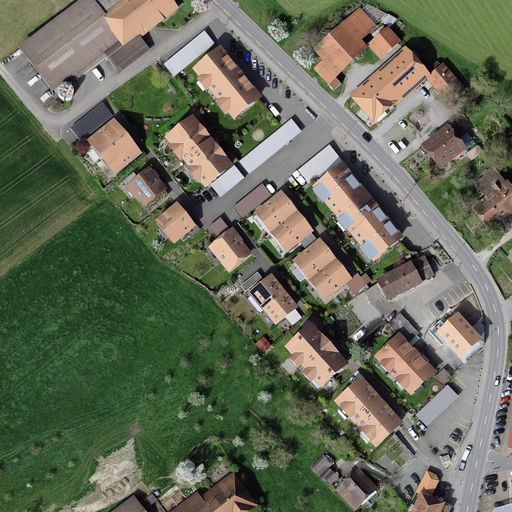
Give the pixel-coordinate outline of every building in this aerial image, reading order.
[(129,0),(126,3),(123,0),(85,0),(22,50),(54,91),(103,52),(118,73),(149,49),(137,34),(172,7),(166,0),(129,0)] [(60,2),(58,0),(29,0),(27,3),(44,19),(60,2)] [(378,122),(429,76),(453,102),(472,85),(446,57),(435,67),(392,21),(387,25),(365,1),(316,47),(326,57),(318,64),(334,81),(373,44),(387,59),(350,93),(378,122)] [(174,77),(214,43),(206,33),(165,68),(174,77)] [(220,52),(196,72),(235,119),(259,100),(220,52)] [(60,93),(60,98),(63,101),(67,102),(71,100),(73,97),(73,93),(70,90),(67,88),(62,90),(60,93)] [(104,105),(72,130),(81,142),(113,117),(104,105)] [(233,165),(190,115),(160,141),(202,191),(214,181),(231,166),(233,165)] [(423,140),(444,166),(468,147),(475,156),(486,148),(469,125),(462,130),(453,117),(423,140)] [(250,175),(301,133),(292,121),(240,163),(250,175)] [(90,142),(102,158),(126,139),(114,123),(90,142)] [(138,154),(126,139),(102,158),(114,173),(138,154)] [(332,149),(300,173),(307,183),(339,158),(332,149)] [(235,167),(212,186),(221,198),(245,179),(235,167)] [(142,211),(167,191),(150,169),(125,189),(142,211)] [(344,169),(320,187),(375,258),(398,240),(344,169)] [(511,178),(475,206),(491,228),(511,211),(511,178)] [(263,185),(235,207),(243,217),(271,194),(263,185)] [(258,215),(272,232),(295,213),(281,196),(258,215)] [(173,243),(194,226),(178,205),(157,222),(173,243)] [(310,232),(295,213),(272,232),(287,251),(310,232)] [(230,269),(250,253),(232,232),(212,248),(230,269)] [(296,261),(310,280),(334,261),(320,243),(296,261)] [(435,277),(424,257),(376,282),(377,285),(364,293),(372,304),(383,297),(387,303),(403,295),(403,296),(423,285),(422,283),(435,277)] [(348,279),(334,261),(310,280),(324,298),(348,279)] [(265,308),(282,294),(270,280),(253,294),(265,308)] [(282,294),(265,308),(277,323),(294,309),(282,294)] [(484,325),(480,322),(469,331),(451,308),(427,328),(440,344),(434,349),(451,369),(484,343),(484,325)] [(281,353),(318,393),(348,366),(311,326),(281,353)] [(416,391),(441,365),(401,326),(376,351),(416,391)] [(376,445),(399,426),(361,381),(338,400),(376,445)] [(340,474),(325,459),(315,469),(329,484),(340,474)] [(250,511),(265,501),(242,468),(173,511),(250,511)] [(376,492),(358,472),(339,490),(357,510),(376,492)] [(438,477),(427,472),(417,492),(422,494),(413,511),(440,511),(443,505),(429,498),(438,477)] [(154,511),(141,491),(109,511),(154,511)]
